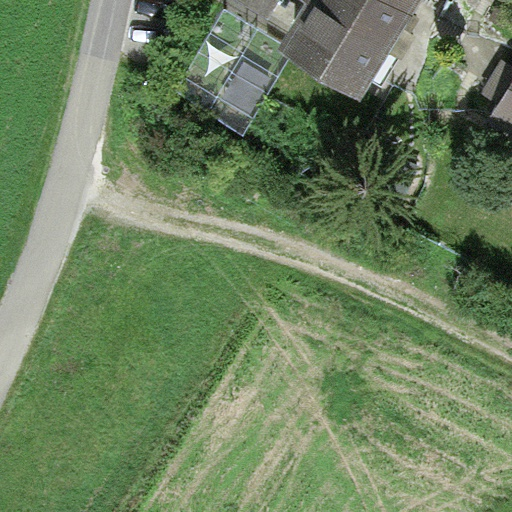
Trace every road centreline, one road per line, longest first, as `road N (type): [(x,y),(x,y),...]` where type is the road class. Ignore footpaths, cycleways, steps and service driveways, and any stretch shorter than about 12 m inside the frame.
road 1 (track): [(511,359),(339,263),(68,202)]
road 2 (residential): [(0,355),(68,202),(108,0)]
